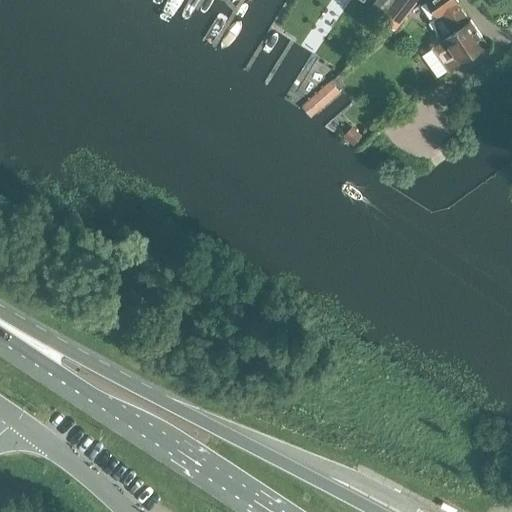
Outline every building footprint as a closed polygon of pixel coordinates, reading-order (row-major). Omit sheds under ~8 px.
[(375,0),(369,8),(370,9),(383,19),(384,17),(397,0),(375,0)] [(397,0),(384,17),(397,28),(413,8),(402,0),(397,0)] [(470,22),(457,3),(459,2),(457,0),(427,0),(439,16),(448,10),(460,28),(434,46),(449,68),(486,43),(471,21),(470,22)] [(355,128),(346,137),(355,146),(364,136),(355,128)] [(165,278),(150,297),(163,307),(178,288),(165,278)]
